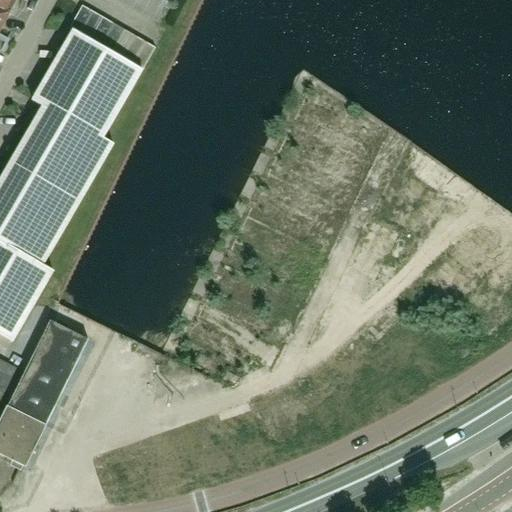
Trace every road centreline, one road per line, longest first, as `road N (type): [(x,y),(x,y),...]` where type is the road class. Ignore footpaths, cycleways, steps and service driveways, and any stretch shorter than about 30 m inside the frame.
road 1 (unclassified): [(511,352),(446,397),(303,469),(152,511)]
road 2 (primary): [(288,511),(511,397)]
